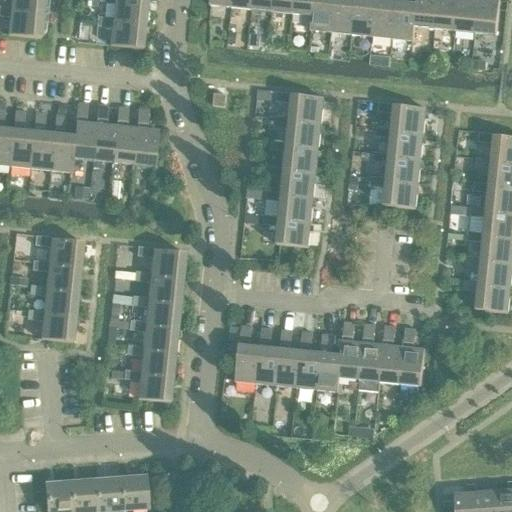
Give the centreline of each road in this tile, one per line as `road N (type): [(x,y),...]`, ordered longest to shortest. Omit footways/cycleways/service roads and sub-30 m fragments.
road 1 (tertiary): [(325,509),(511,377)]
road 2 (residential): [(215,294),(216,203),(171,78)]
road 3 (residential): [(0,62),(171,78)]
road 4 (residential): [(215,294),(316,305),(344,290),(381,292)]
road 5 (residential): [(198,441),(215,294)]
road 6 (residential): [(325,509),(266,465),(198,441)]
road 7 (residential): [(53,448),(198,441)]
